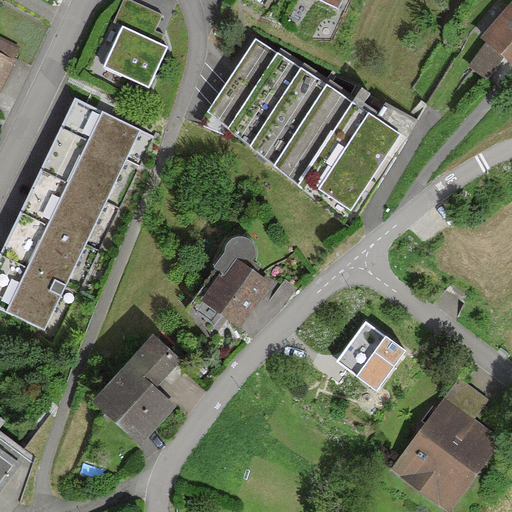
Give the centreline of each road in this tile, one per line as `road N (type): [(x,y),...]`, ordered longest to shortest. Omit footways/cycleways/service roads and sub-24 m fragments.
road 1 (residential): [(188,0),(199,39),(182,108),(47,454),(45,511)]
road 2 (residential): [(159,486),(194,424),(271,336),(358,255)]
road 3 (residential): [(358,255),(511,377)]
road 4 (residential): [(0,169),(85,0)]
road 5 (residential): [(358,255),(406,214),(511,149)]
